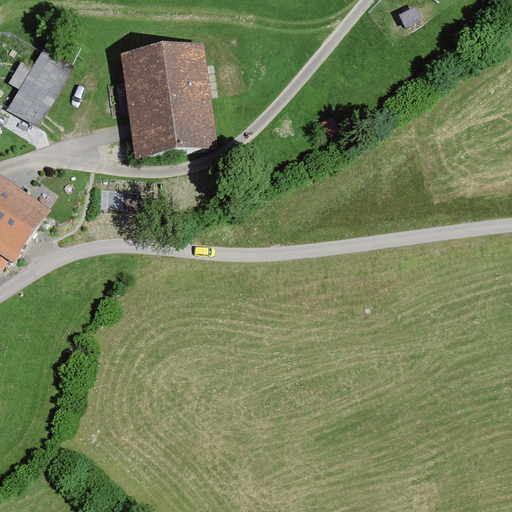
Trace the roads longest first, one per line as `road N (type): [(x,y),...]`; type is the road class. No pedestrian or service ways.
road 1 (unclassified): [(511,223),(264,254),(100,247),(0,295)]
road 2 (unclassified): [(366,0),(255,132),(199,166),(138,172),(59,161),(0,171)]
